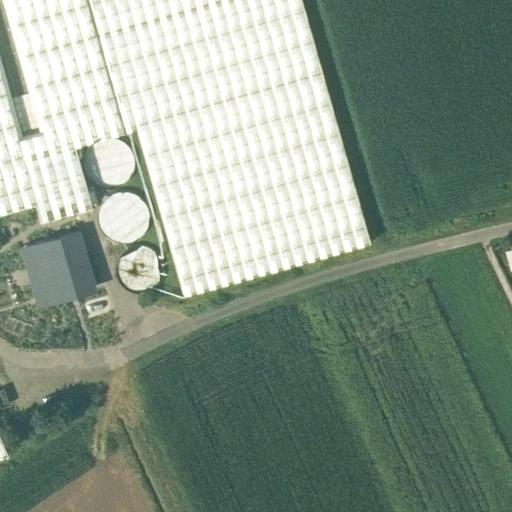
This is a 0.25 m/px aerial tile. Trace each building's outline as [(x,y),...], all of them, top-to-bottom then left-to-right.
[(74,209),(73,206),(90,201),(74,144),(123,130),(86,0),(0,0),(0,210),(35,200),(39,216),(49,213),(50,216),(74,209)] [(301,0),(86,0),(123,130),(135,127),(182,293),(369,240),(301,0)] [(132,171),(133,161),(131,151),(125,143),(117,138),(107,136),(97,138),(89,144),(84,152),(82,162),(84,172),(90,181),(98,186),(108,188),(118,186),(126,180),(132,171)] [(146,225),(148,215),(146,205),(140,197),(132,191),(122,190),(112,192),(104,198),(98,206),(96,216),(99,226),(104,234),(113,240),(123,241),(133,239),(141,233),(146,225)] [(80,228),(19,246),(37,305),(97,288),(80,228)] [(162,278),(164,268),(162,258),(156,250),(148,244),(138,243),(128,245),(120,251),(114,259),(113,269),(115,279),(121,287),(129,292),(139,294),(149,292),(157,286),(162,278)]
